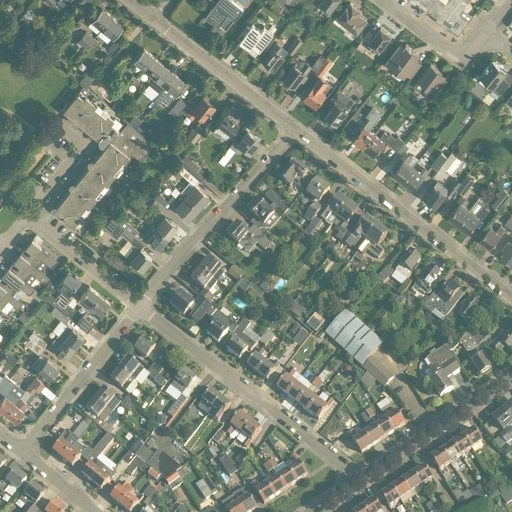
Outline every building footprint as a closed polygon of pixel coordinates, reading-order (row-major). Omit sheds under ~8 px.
[(243,8),(233,0),(212,0),(216,3),(206,15),(226,30),(243,8)] [(339,0),(313,0),(309,5),(320,13),(324,8),(330,13),(339,0)] [(409,0),(415,5),(417,3),(427,10),(434,0),(409,0)] [(437,18),(435,20),(441,24),(459,0),(434,0),(427,10),(437,18)] [(459,0),(441,24),(447,29),(448,27),(459,35),(473,17),(463,9),(469,2),(470,0),(459,0)] [(275,1),(271,7),(279,13),(283,8),(282,7),(275,1)] [(357,33),(367,20),(360,14),(362,11),(351,2),(338,19),(357,33)] [(101,8),(91,20),(92,21),(88,26),(98,34),(112,17),(101,8)] [(112,17),(98,34),(108,42),(111,38),(112,38),(122,26),(112,17)] [(265,45),(268,40),(273,33),(264,26),(261,30),(253,24),(251,27),(250,28),(247,25),(238,36),(241,39),(240,40),(251,49),(253,46),(260,51),(265,44),(265,45)] [(391,36),(381,28),(373,37),(367,33),(356,47),(363,52),(365,48),(370,52),(374,46),(380,51),(391,36)] [(89,44),(94,38),(86,31),(77,42),(85,49),(89,44)] [(264,61),(270,65),(269,66),(273,69),(273,68),(275,69),(288,51),(293,54),(302,42),(296,37),(287,50),(278,43),(264,61)] [(94,38),(89,44),(94,47),(98,41),(94,38)] [(412,77),(422,64),(415,59),(419,54),(406,45),(404,48),(400,45),(386,62),(404,76),(407,73),(412,77)] [(143,69),(154,57),(143,48),(133,61),(143,69)] [(143,69),(154,78),(164,65),(154,57),(143,69)] [(328,82),(328,81),(322,76),(332,62),(327,57),(324,62),(315,73),(320,77),(305,97),(316,106),(326,93),(328,94),(334,86),(328,82)] [(315,72),(315,73),(324,62),(318,58),(312,67),(305,62),(300,69),(294,64),(284,78),(295,87),(301,80),(303,81),(308,75),(307,74),(311,67),(316,71),(315,72)] [(500,65),(493,59),(488,65),(486,67),(487,67),(480,75),(494,87),(492,89),(500,96),(511,82),(504,75),(506,72),(499,66),(500,65)] [(433,101),(451,79),(431,64),(414,86),(433,101)] [(175,74),(164,65),(154,78),(159,82),(154,88),(159,93),(175,74)] [(159,93),(157,95),(152,101),(156,104),(160,99),(168,105),(186,83),(175,74),(159,93)] [(128,81),(131,84),(136,78),(133,75),(128,81)] [(331,97),(337,101),(326,115),(337,124),(353,103),(347,99),(349,96),(344,92),(352,81),(346,77),(331,97)] [(135,87),(140,81),(136,78),(131,84),(135,87)] [(111,101),(115,96),(106,89),(102,93),(111,101)] [(113,120),(79,92),(62,112),(71,120),(72,119),(77,123),(76,124),(94,138),(95,137),(97,139),(96,140),(97,141),(99,138),(110,124),(113,120)] [(186,103),(181,111),(192,120),(196,114),(203,119),(208,111),(210,113),(211,112),(210,112),(214,106),(207,100),(208,99),(204,96),(197,105),(189,100),(186,103)] [(179,98),(171,108),(178,114),(181,111),(186,103),(179,98)] [(476,102),(471,98),(466,104),(472,108),(476,102)] [(230,106),(215,126),(216,127),(214,130),(221,135),(223,132),(227,136),(225,139),(225,140),(226,139),(225,139),(228,136),(229,137),(238,125),(231,119),(233,117),(236,111),(230,106)] [(366,116),(370,119),(354,139),(364,147),(374,133),(378,129),(373,125),(381,115),(372,108),(366,116)] [(56,212),(55,214),(61,219),(62,217),(73,226),(132,154),(141,161),(153,146),(126,124),(120,132),(110,124),(99,138),(106,144),(92,161),(93,162),(89,167),(88,166),(73,184),(74,184),(70,189),(55,206),(56,207),(53,210),(56,212)] [(171,124),(167,129),(173,134),(177,129),(171,124)] [(193,143),(204,130),(197,124),(186,138),(193,143)] [(247,132),(239,141),(234,140),(229,146),(236,152),(238,153),(240,153),(242,152),(244,149),(249,153),(259,141),(247,132)] [(385,142),(391,146),(395,140),(384,132),(380,137),(374,133),(364,147),(374,155),(385,142)] [(415,142),(419,137),(414,133),(410,139),(415,142)] [(398,136),(395,140),(391,146),(397,151),(404,141),(398,136)] [(393,173),(402,180),(418,159),(413,156),(412,157),(405,152),(394,168),(396,170),(393,173)] [(441,152),(431,166),(437,170),(447,157),(441,152)] [(457,156),(451,152),(441,166),(447,170),(457,156)] [(184,154),(182,157),(178,163),(190,174),(195,178),(202,170),(184,154)] [(424,164),(418,159),(402,180),(412,187),(415,184),(417,186),(429,170),(423,165),(424,164)] [(190,174),(178,163),(174,167),(186,178),(190,174)] [(303,180),(309,174),(294,163),(287,173),(285,172),(279,180),(290,188),(293,184),(304,191),(309,184),(303,180)] [(468,173),(462,181),(456,189),(463,194),(475,178),(474,178),(473,179),(467,175),(468,174),(468,173)] [(208,196),(194,185),(191,182),(195,178),(190,174),(186,178),(189,181),(180,192),(198,208),(208,196)] [(456,189),(462,181),(461,181),(460,182),(456,179),(457,178),(457,177),(448,189),(438,181),(425,198),(436,206),(442,199),(446,202),(446,203),(456,189)] [(318,181),(308,195),(320,204),(330,191),(318,181)] [(498,209),(510,194),(503,189),(498,195),(500,196),(493,205),(498,209)] [(151,196),(155,199),(160,203),(164,197),(161,195),(156,190),(151,196)] [(173,195),(168,201),(174,207),(188,219),(198,208),(180,192),(175,197),(173,195)] [(449,216),(458,223),(470,208),(466,205),(469,201),(462,196),(449,212),(452,213),(449,216)] [(337,219),(348,204),(339,197),(333,205),(329,202),(322,210),(312,224),(311,225),(316,229),(322,221),(327,224),(331,228),(332,225),(337,219)] [(160,203),(155,199),(151,205),(159,212),(164,206),(160,203)] [(274,216),(280,220),(280,221),(285,215),(277,207),(274,205),(269,210),(259,201),(249,212),(256,218),(251,224),(260,231),(274,216)] [(475,212),(470,208),(458,223),(468,231),(471,227),(473,229),(490,208),(482,202),(475,212)] [(277,207),(285,215),(289,211),(288,206),(284,203),(280,204),(277,207)] [(353,226),(349,224),(358,212),(348,204),(337,219),(332,225),(337,228),(335,231),(339,234),(336,238),(341,242),(353,226)] [(312,224),(322,210),(316,205),(308,216),(306,219),(312,224)] [(177,227),(165,216),(156,227),(152,224),(168,238),(177,227)] [(105,228),(111,234),(112,234),(117,238),(120,234),(124,229),(120,226),(119,225),(112,219),(105,228)] [(119,225),(120,226),(124,229),(134,237),(138,240),(143,235),(124,219),(119,225)] [(348,244),(358,252),(377,227),(376,226),(377,225),(373,222),(372,223),(367,219),(360,227),(359,226),(354,232),(351,229),(353,227),(353,226),(341,242),(346,246),(348,244)] [(152,224),(143,235),(148,239),(159,248),(168,238),(152,224)] [(253,243),(256,239),(252,237),(248,234),(237,225),(228,236),(239,245),(244,250),(251,242),(253,243)] [(490,248),(505,229),(501,225),(496,231),(490,226),(479,240),(490,248)] [(367,251),(375,257),(381,250),(378,248),(388,235),(377,227),(358,252),(354,258),(357,260),(358,258),(360,260),(367,251)] [(134,237),(124,229),(120,234),(128,240),(130,242),(134,237)] [(265,252),(272,244),(262,235),(256,243),(265,252)] [(500,257),(510,264),(511,260),(511,240),(510,243),(508,242),(501,251),(503,253),(500,257)] [(19,254),(21,256),(35,267),(50,279),(50,278),(36,267),(41,259),(52,268),(57,261),(33,241),(32,241),(33,242),(30,246),(29,247),(27,249),(25,247),(19,254)] [(145,253),(133,243),(124,254),(131,260),(142,269),(151,258),(145,253)] [(384,253),(381,250),(375,257),(379,260),(384,253)] [(410,253),(396,271),(408,280),(412,275),(419,267),(417,266),(421,261),(410,253)] [(8,268),(10,270),(24,281),(34,289),(24,281),(31,272),(45,284),(50,279),(35,267),(21,256),(22,256),(19,260),(18,260),(17,261),(16,263),(14,261),(8,268)] [(226,273),(209,259),(201,269),(214,279),(218,274),(222,277),(226,273)] [(233,268),(228,274),(239,283),(244,277),(233,268)] [(385,281),(393,272),(388,268),(380,277),(385,281)] [(205,291),(200,297),(210,304),(214,299),(209,294),(218,284),(213,280),(214,279),(201,269),(192,281),(205,291)] [(426,295),(428,296),(431,294),(431,292),(430,289),(440,276),(439,275),(441,273),(436,270),(435,272),(431,269),(429,273),(427,271),(415,287),(426,295)] [(10,270),(10,271),(7,274),(6,275),(4,277),(2,275),(0,278),(0,285),(12,295),(23,303),(13,295),(19,286),(30,295),(34,289),(24,281),(10,270)] [(56,285),(62,290),(64,291),(55,301),(58,303),(55,307),(61,312),(68,303),(73,297),(69,293),(80,279),(75,275),(74,276),(67,271),(56,285)] [(245,280),(238,288),(246,295),(253,286),(245,280)] [(433,296),(435,292),(423,308),(432,315),(438,308),(448,316),(458,303),(453,299),(460,291),(450,283),(444,291),(443,290),(436,299),(433,296)] [(0,308),(1,309),(11,317),(1,309),(8,300),(18,309),(23,303),(12,295),(0,285),(0,308)] [(77,302),(87,310),(100,295),(89,286),(77,302)] [(210,304),(200,297),(201,298),(195,306),(194,305),(181,294),(171,306),(184,317),(190,310),(194,314),(191,318),(198,324),(206,314),(211,319),(217,311),(209,305),(210,304)] [(111,303),(100,295),(87,310),(98,318),(101,314),(101,315),(111,303)] [(464,307),(459,303),(446,322),(453,327),(460,317),(472,325),(475,319),(473,318),(481,307),(480,306),(480,305),(476,302),(475,303),(469,299),(464,307)] [(73,308),(68,303),(61,312),(67,316),(73,308)] [(298,316),(301,312),(296,309),(299,306),(295,303),(289,310),(298,316)] [(69,318),(67,316),(61,312),(55,307),(51,312),(65,324),(69,318)] [(1,309),(0,308),(0,317),(7,323),(11,317),(1,309)] [(325,335),(367,374),(384,388),(393,378),(383,369),(371,357),(383,345),(347,312),(325,335)] [(228,333),(232,336),(236,331),(243,321),(237,328),(217,313),(212,320),(216,323),(206,336),(219,345),(228,333)] [(81,318),(76,324),(85,330),(87,332),(93,324),(83,316),(81,318)] [(306,326),(316,334),(322,327),(312,319),(306,326)] [(241,335),(234,344),(227,352),(240,362),(248,351),(251,353),(256,347),(242,336),(250,326),(243,321),(236,331),(241,335)] [(68,325),(59,336),(74,348),(83,337),(68,325)] [(271,326),(259,343),(266,348),(278,332),(271,326)] [(28,337),(30,338),(43,349),(48,343),(33,331),(28,337)] [(475,340),(482,347),(489,341),(482,332),(475,340)] [(511,349),(511,333),(510,332),(507,335),(503,332),(491,346),(500,354),(505,348),(510,352),(511,349)] [(471,363),(475,368),(480,377),(492,369),(492,368),(483,356),(482,357),(481,355),(486,351),(482,347),(475,340),(469,334),(460,344),(472,363),(471,363)] [(57,335),(48,346),(65,360),(74,348),(59,336),(58,337),(57,335)] [(43,349),(30,338),(25,344),(39,355),(43,349)] [(144,339),(135,350),(147,360),(147,359),(153,363),(161,352),(152,345),(153,345),(151,343),(151,344),(144,339)] [(435,379),(430,382),(441,398),(453,390),(446,379),(460,371),(450,354),(453,353),(448,346),(427,360),(432,367),(429,369),(435,379)] [(264,353),(260,350),(247,367),(257,374),(266,363),(260,359),(264,353)] [(37,370),(37,371),(49,380),(59,368),(47,358),(46,359),(40,355),(31,365),(37,370)] [(120,369),(135,382),(144,371),(128,358),(120,369)] [(272,367),(266,363),(257,374),(267,382),(280,366),(275,362),(272,367)] [(155,364),(151,369),(159,376),(163,370),(155,364)] [(120,369),(111,381),(121,389),(122,389),(126,392),(134,382),(135,382),(120,369)] [(149,377),(154,381),(154,382),(161,388),(167,382),(159,376),(151,369),(146,375),(149,377)] [(188,401),(183,397),(188,390),(188,391),(197,380),(184,370),(171,388),(182,396),(167,415),(173,419),(188,401)] [(277,389),(288,397),(297,385),(291,380),(296,374),(291,370),(277,389)] [(0,391),(10,379),(13,375),(9,372),(6,376),(5,375),(0,381),(0,391)] [(367,374),(361,382),(371,396),(383,388),(383,389),(384,388),(367,374)] [(308,383),(313,386),(318,379),(313,376),(308,383)] [(40,391),(45,385),(35,377),(26,389),(32,394),(37,388),(40,391)] [(0,400),(0,409),(6,414),(19,397),(10,390),(15,383),(10,379),(0,391),(4,395),(0,400)] [(318,379),(313,386),(317,390),(323,383),(318,379)] [(297,385),(288,397),(298,405),(307,393),(305,391),(297,385)] [(104,389),(96,399),(113,414),(121,404),(115,399),(116,398),(104,389)] [(209,415),(221,399),(211,391),(199,408),(209,415)] [(298,405),(308,413),(318,400),(310,394),(307,393),(298,405)] [(131,394),(126,400),(135,407),(135,406),(143,413),(155,398),(152,396),(144,405),(131,394)] [(19,397),(6,414),(15,422),(29,405),(19,397)] [(87,411),(97,419),(94,422),(108,434),(111,436),(115,431),(107,425),(111,421),(109,420),(113,414),(96,399),(87,411)] [(231,406),(221,399),(209,415),(219,423),(231,406)] [(318,400),(308,413),(319,421),(334,402),(329,399),(324,405),(318,400)] [(135,407),(126,400),(122,405),(130,412),(135,407)] [(511,401),(508,405),(507,405),(503,408),(504,409),(502,410),(511,421),(511,401)] [(392,405),(381,412),(394,432),(405,425),(392,405)] [(371,410),(366,413),(371,420),(375,417),(371,410)] [(511,421),(502,410),(501,412),(500,411),(496,414),(497,415),(492,419),(503,433),(506,430),(511,436),(511,434),(511,421)] [(385,419),(379,423),(374,426),(383,440),(394,432),(381,412),(380,412),(385,419)] [(369,430),(364,433),(372,447),(383,440),(374,426),(366,413),(361,417),(369,430)] [(240,414),(230,427),(225,433),(230,437),(235,431),(241,435),(251,422),(240,414)] [(261,430),(251,422),(241,435),(247,440),(242,446),(247,449),(261,430)] [(463,437),(472,450),(483,443),(474,430),(463,437)] [(225,436),(224,435),(220,431),(218,433),(212,442),(218,446),(225,436)] [(361,454),(372,447),(364,433),(357,438),(352,432),(348,435),(361,454)] [(507,445),(511,440),(505,433),(500,438),(507,445)] [(105,438),(94,452),(93,453),(99,458),(114,440),(111,437),(111,436),(108,434),(105,438)] [(53,452),(64,460),(78,444),(77,443),(77,444),(67,436),(53,452)] [(270,436),(267,440),(273,449),(278,442),(270,436)] [(472,450),(463,437),(452,444),(461,458),(472,450)] [(86,461),(93,453),(94,452),(89,448),(86,452),(82,448),(83,448),(78,444),(64,460),(73,468),(81,458),(86,461)] [(452,444),(442,451),(451,464),(461,458),(452,444)] [(165,481),(176,473),(182,469),(160,450),(155,456),(143,447),(135,456),(137,457),(136,458),(137,458),(150,469),(165,481)] [(431,458),(440,472),(451,464),(442,451),(431,458)] [(121,477),(126,472),(137,458),(136,458),(130,452),(115,471),(121,477)] [(242,454),(236,462),(241,466),(247,458),(242,454)] [(290,459),(295,466),(288,470),(297,483),(308,476),(295,455),(290,459)] [(219,461),(230,478),(237,473),(226,456),(219,461)] [(150,469),(137,458),(126,472),(132,476),(138,469),(145,475),(150,469)] [(105,467),(100,463),(96,459),(82,475),(92,484),(101,473),(105,467)] [(277,467),(273,461),(268,464),(273,470),(277,467)] [(268,473),(273,470),(268,464),(263,467),(268,473)] [(102,491),(115,475),(105,467),(101,473),(92,484),(102,491)] [(433,480),(424,467),(413,474),(422,487),(433,480)] [(288,470),(282,474),(277,477),(286,490),(297,483),(288,470)] [(26,480),(15,471),(6,482),(0,489),(4,493),(11,486),(17,491),(26,480)] [(148,477),(156,484),(161,478),(152,472),(148,477)] [(165,481),(172,492),(183,484),(176,473),(165,481)] [(422,487),(413,474),(403,481),(411,494),(422,487)] [(204,485),(212,496),(218,492),(208,477),(202,481),(204,485)] [(286,490),(277,477),(273,480),(266,484),(275,497),(286,490)] [(111,499),(121,507),(130,496),(124,492),(131,483),(127,479),(111,499)] [(411,494),(403,481),(392,488),(401,501),(403,506),(414,499),(411,494)] [(275,497),(266,484),(260,488),(256,482),(251,485),(264,505),(275,497)] [(24,511),(37,511),(38,511),(34,508),(44,495),(32,485),(19,501),(28,508),(24,511)] [(148,499),(155,491),(157,488),(153,485),(151,488),(150,487),(143,496),(148,499)] [(199,488),(206,500),(212,496),(204,485),(199,488)] [(237,503),(243,511),(252,511),(257,509),(243,488),(232,496),(237,503)] [(381,495),(390,509),(401,501),(392,488),(381,495)] [(492,501),(501,495),(498,490),(489,495),(492,501)] [(155,491),(148,499),(144,505),(148,509),(145,511),(164,511),(165,511),(154,503),(160,495),(155,491)] [(478,503),(487,497),(484,492),(474,498),(478,503)] [(130,496),(121,507),(127,511),(132,511),(144,498),(139,495),(135,500),(130,496)] [(447,511),(453,507),(445,495),(439,499),(447,511)] [(221,504),(226,511),(243,511),(237,503),(232,496),(221,504)] [(382,511),(374,500),(363,507),(366,511),(382,511)] [(435,511),(431,502),(426,505),(429,511),(438,511),(438,510),(435,511)] [(38,511),(37,511),(64,511),(54,503),(49,508),(47,508),(44,511),(41,509),(38,511)]
